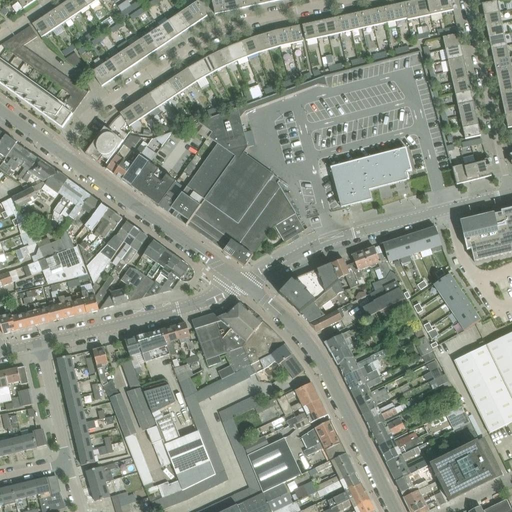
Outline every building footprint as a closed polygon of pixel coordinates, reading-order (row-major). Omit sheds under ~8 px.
[(36,0),(17,0),(24,9),(36,0)] [(64,4),(62,6),(70,19),(80,12),(71,0),(69,0),(68,1),(64,4)] [(85,0),(71,0),(80,12),(89,6),(85,0)] [(223,0),(211,0),(215,15),(226,12),(223,0)] [(223,0),(226,12),(238,10),(235,0),(223,0)] [(235,0),(238,10),(249,7),(247,0),(235,0)] [(431,15),(427,0),(419,0),(416,1),(419,18),(431,15)] [(439,0),(427,0),(431,15),(442,13),(439,0)] [(453,0),(439,0),(442,13),(453,11),(452,4),(454,3),(453,0)] [(416,1),(404,3),(408,20),(419,18),(416,1)] [(497,1),(487,3),(482,4),(484,15),(500,12),(497,1)] [(188,8),(198,23),(207,16),(198,2),(188,8)] [(408,20),(404,3),(393,6),(396,21),(407,19),(408,20)] [(62,6),(52,12),(61,25),(70,19),(62,6)] [(131,6),(123,12),(126,16),(134,10),(131,6)] [(393,6),(382,8),(385,24),(396,21),(393,6)] [(1,10),(0,11),(0,12),(5,16),(7,14),(8,12),(3,8),(1,10)] [(178,15),(188,29),(198,23),(188,8),(178,15)] [(385,24),(382,8),(370,11),(374,26),(385,24)] [(370,11),(359,13),(362,29),(374,26),(370,11)] [(52,12),(42,18),(51,31),(61,25),(52,12)] [(484,15),(487,27),(502,23),(500,12),(484,15)] [(362,29),(359,13),(348,16),(351,31),(362,29)] [(169,21),(179,36),(188,29),(178,15),(169,21)] [(111,16),(101,23),(103,25),(105,29),(115,23),(111,16)] [(348,16),(336,18),(340,34),(351,31),(348,16)] [(33,25),(42,38),(51,31),(42,18),(33,25)] [(340,34),(336,18),(325,21),(329,36),(340,34)] [(159,27),(169,42),(179,36),(169,21),(159,27)] [(325,21),(314,23),(317,38),(329,36),(325,21)] [(317,38),(314,23),(303,26),(306,41),(317,38)] [(502,23),(487,27),(489,38),(504,35),(502,23)] [(120,29),(126,40),(134,36),(128,25),(120,29)] [(0,83),(63,128),(88,93),(23,46),(37,37),(30,26),(1,45),(71,96),(63,108),(0,62),(0,83)] [(303,42),(300,26),(288,29),(291,44),(303,42)] [(150,34),(159,48),(169,42),(159,27),(150,34)] [(280,46),(291,44),(288,29),(276,31),(280,46)] [(280,46),(276,31),(265,35),(270,50),(280,46)] [(140,40),(150,55),(159,48),(150,34),(140,40)] [(443,38),(445,49),(461,46),(458,34),(443,38)] [(259,53),(270,50),(265,35),(254,38),(259,53)] [(489,38),(491,49),(507,46),(504,35),(489,38)] [(259,53),(254,38),(243,42),(249,57),(258,53),(259,53)] [(131,47),(140,61),(150,55),(140,40),(131,47)] [(238,61),(249,57),(243,42),(232,46),(238,61)] [(237,61),(238,61),(232,46),(231,47),(221,51),(228,65),(237,61)] [(463,57),(461,46),(445,49),(448,60),(463,57)] [(507,46),(491,49),(494,61),(509,57),(507,46)] [(121,53),(131,68),(140,61),(131,47),(121,53)] [(218,70),(228,65),(221,51),(210,56),(218,70)] [(76,68),(82,64),(75,53),(67,59),(65,60),(76,68)] [(111,60),(121,74),(131,68),(121,53),(111,60)] [(218,70),(210,56),(209,57),(200,62),(208,76),(216,71),(218,70)] [(463,57),(448,60),(450,72),(466,68),(463,57)] [(494,61),(496,72),(511,69),(509,57),(494,61)] [(98,68),(92,72),(96,78),(102,87),(111,80),(102,66),(104,65),(99,58),(97,59),(94,61),(98,68)] [(104,65),(102,66),(111,80),(121,74),(111,60),(104,65)] [(200,62),(190,68),(198,81),(201,87),(210,82),(207,76),(208,76),(200,62)] [(196,82),(198,81),(190,68),(188,69),(180,74),(188,87),(196,82)] [(468,79),(466,68),(450,72),(453,83),(468,79)] [(511,70),(511,69),(496,72),(498,83),(511,80),(511,70)] [(188,87),(180,74),(170,81),(178,94),(188,87)] [(326,86),(324,76),(238,108),(240,118),(246,112),(318,85),(326,86)] [(415,79),(430,131),(441,128),(425,76),(415,79)] [(468,79),(453,83),(455,94),(471,91),(468,79)] [(511,80),(498,83),(501,94),(511,92),(511,80)] [(168,100),(178,94),(170,81),(160,87),(168,100)] [(259,86),(249,89),(250,92),(251,95),(253,99),(262,96),(259,86)] [(168,100),(160,87),(150,94),(159,107),(168,100)] [(473,102),(471,91),(455,94),(458,105),(473,102)] [(511,92),(501,94),(503,106),(511,103),(511,92)] [(150,94),(140,101),(149,113),(152,118),(162,111),(159,107),(150,94)] [(139,120),(149,113),(140,101),(130,107),(139,120)] [(473,102),(458,105),(460,117),(476,113),(473,102)] [(511,103),(503,106),(506,117),(511,115),(511,103)] [(112,123),(121,130),(126,122),(129,126),(139,120),(130,107),(120,114),(121,114),(118,116),(116,118),(114,121),(113,122),(112,123)] [(208,138),(217,145),(235,157),(240,151),(244,153),(247,148),(248,148),(244,133),(240,118),(238,108),(198,123),(212,133),(208,138)] [(476,113),(460,117),(463,128),(478,125),(476,113)] [(86,155),(98,163),(99,164),(99,163),(101,161),(103,158),(108,161),(106,164),(107,165),(129,133),(129,132),(127,135),(121,130),(112,123),(110,124),(109,126),(107,130),(104,128),(86,155)] [(481,136),(478,125),(463,128),(465,139),(481,136)] [(252,131),(244,133),(248,148),(256,146),(252,131)] [(155,140),(158,141),(163,145),(172,133),(155,139),(155,140)] [(1,166),(17,144),(6,136),(0,144),(0,165),(1,166)] [(114,175),(122,181),(136,162),(148,145),(144,142),(135,154),(132,152),(130,155),(125,163),(124,162),(114,175)] [(117,156),(107,170),(114,175),(124,162),(125,163),(130,155),(132,152),(137,146),(132,143),(128,148),(124,146),(117,156)] [(1,166),(0,166),(0,169),(7,174),(24,149),(17,144),(1,166)] [(274,175),(244,153),(240,151),(235,157),(217,145),(183,193),(168,213),(187,226),(220,249),(274,175)] [(24,149),(7,174),(10,176),(12,172),(13,173),(15,171),(18,173),(22,167),(31,154),(24,149)] [(403,149),(346,164),(331,168),(341,208),(371,200),(369,190),(408,180),(410,180),(403,149)] [(38,159),(31,154),(22,167),(25,169),(19,177),(23,180),(25,178),(24,177),(26,174),(27,175),(38,159)] [(196,155),(184,173),(189,177),(197,166),(196,165),(201,158),(196,155)] [(25,178),(23,180),(28,183),(31,178),(33,175),(39,179),(48,166),(38,159),(27,175),(26,174),(24,177),(25,178)] [(475,162),(480,179),(491,176),(490,173),(493,172),(491,165),(488,166),(487,159),(475,162)] [(122,181),(132,188),(146,169),(136,162),(122,181)] [(464,165),(468,182),(480,179),(475,162),(464,165)] [(146,169),(132,188),(142,194),(159,207),(176,183),(167,176),(162,183),(156,179),(154,177),(159,170),(150,163),(146,169)] [(452,168),(457,185),(468,182),(464,165),(452,168)] [(39,179),(43,182),(59,174),(48,166),(39,179)] [(45,186),(61,196),(70,182),(59,174),(43,182),(35,186),(25,191),(13,198),(18,208),(38,198),(35,192),(43,189),(45,186)] [(245,267),(247,264),(274,227),(275,226),(285,243),(292,238),(294,242),(300,238),(298,235),(308,229),(308,228),(305,230),(295,214),(296,214),(284,194),(284,192),(286,193),(286,192),(277,185),(280,180),(274,176),(274,175),(220,249),(224,251),(224,252),(241,264),(245,267)] [(73,220),(91,197),(70,182),(61,196),(64,197),(54,211),(60,216),(61,214),(68,219),(70,217),(73,220)] [(176,183),(159,207),(168,213),(183,193),(179,190),(182,187),(176,183)] [(73,220),(71,223),(74,225),(77,227),(88,213),(94,217),(102,205),(91,197),(73,220)] [(109,210),(102,205),(94,217),(85,226),(92,231),(97,226),(100,221),(109,210)] [(494,213),(460,221),(467,250),(471,249),(474,263),(511,253),(511,208),(501,211),(502,215),(495,216),(494,213)] [(98,238),(100,235),(115,214),(109,210),(100,221),(103,223),(96,232),(94,235),(98,238)] [(14,214),(16,219),(18,222),(19,224),(20,225),(21,225),(22,226),(26,224),(19,212),(14,214)] [(122,219),(115,214),(100,235),(108,241),(108,240),(114,231),(122,219)] [(87,267),(94,284),(95,283),(124,242),(134,228),(127,222),(117,237),(116,236),(87,267)] [(122,260),(141,233),(134,228),(124,242),(126,244),(117,257),(122,260)] [(435,228),(425,231),(430,249),(441,246),(435,228)] [(16,236),(20,249),(26,246),(37,243),(30,231),(22,234),(16,236)] [(425,231),(414,234),(420,253),(430,249),(425,231)] [(66,232),(61,239),(67,251),(72,249),(74,248),(66,232)] [(131,261),(148,237),(141,233),(122,260),(115,270),(120,273),(123,268),(131,261)] [(404,238),(409,256),(420,253),(414,234),(404,238)] [(46,259),(67,251),(61,239),(51,243),(49,238),(37,243),(39,247),(46,259)] [(404,238),(393,241),(399,259),(409,256),(404,238)] [(142,258),(154,267),(166,250),(153,241),(153,242),(144,254),(142,258)] [(399,259),(393,241),(383,244),(388,263),(399,259)] [(79,245),(83,255),(87,250),(90,248),(84,243),(81,246),(79,245)] [(26,246),(20,249),(16,250),(18,256),(22,255),(24,259),(29,252),(26,246)] [(48,284),(78,277),(87,275),(77,247),(72,249),(67,251),(46,259),(34,263),(28,266),(32,276),(43,271),(48,284)] [(34,263),(46,259),(39,247),(36,255),(32,257),(34,263)] [(395,282),(397,281),(393,273),(390,272),(382,254),(377,256),(374,248),(364,251),(370,267),(378,264),(384,279),(383,280),(372,285),(375,292),(395,282)] [(94,256),(87,250),(83,255),(86,264),(94,256)] [(166,250),(154,267),(149,275),(152,278),(161,266),(164,269),(174,256),(166,250)] [(364,251),(352,256),(355,264),(351,266),(356,279),(362,277),(360,271),(370,267),(364,251)] [(160,275),(168,280),(182,261),(174,256),(164,269),(160,275)] [(359,286),(356,279),(351,266),(347,268),(343,259),(332,264),(338,279),(345,276),(350,289),(359,286)] [(0,263),(0,270),(8,267),(6,261),(0,263)] [(168,280),(163,287),(158,294),(170,291),(171,292),(173,290),(170,287),(177,278),(180,280),(182,281),(183,282),(184,282),(185,282),(186,282),(187,282),(188,282),(189,282),(190,281),(191,281),(192,280),(193,279),(193,278),(194,277),(194,276),(194,274),(194,273),(194,272),(193,271),(193,270),(192,269),(191,268),(182,261),(168,280)] [(292,280),(280,294),(297,310),(300,314),(331,288),(337,295),(339,293),(343,292),(338,279),(332,264),(292,280)] [(121,281),(136,291),(137,289),(146,277),(140,273),(136,270),(130,268),(121,281)] [(9,272),(0,275),(0,287),(13,283),(9,272)] [(434,284),(440,294),(456,283),(450,274),(434,284)] [(102,288),(96,297),(99,311),(101,310),(114,293),(111,293),(108,291),(115,280),(110,276),(102,288)] [(146,277),(137,289),(136,291),(129,300),(127,303),(144,299),(154,283),(146,277)] [(362,277),(356,279),(359,286),(365,284),(362,277)] [(155,281),(154,283),(144,299),(158,294),(163,287),(155,281)] [(395,282),(375,292),(369,294),(373,302),(361,308),(366,318),(375,313),(388,307),(403,299),(395,282)] [(96,297),(102,288),(95,283),(94,284),(92,287),(96,297)] [(462,292),(456,283),(440,294),(446,303),(462,292)] [(91,284),(81,286),(82,292),(87,313),(87,314),(99,311),(96,297),(92,287),(91,284)] [(53,301),(48,302),(49,308),(51,314),(49,314),(50,322),(64,319),(59,298),(57,291),(56,285),(52,286),(53,292),(52,293),(53,301)] [(331,288),(300,314),(309,324),(324,316),(318,309),(320,307),(321,308),(337,295),(331,288)] [(127,303),(129,300),(126,289),(114,293),(101,310),(127,303)] [(77,295),(71,297),(76,316),(87,313),(82,292),(77,294),(77,295)] [(462,292),(446,303),(452,312),(468,301),(462,292)] [(64,296),(59,298),(64,319),(76,316),(71,297),(65,298),(64,296)] [(28,298),(24,299),(26,307),(28,306),(30,313),(24,314),(27,328),(39,325),(34,304),(32,297),(28,298)] [(474,310),(468,301),(452,312),(458,321),(474,310)] [(39,302),(34,304),(39,325),(50,322),(49,314),(51,314),(49,308),(47,308),(46,303),(40,304),(39,302)] [(240,371),(246,368),(251,366),(269,357),(273,354),(286,345),(285,345),(272,331),(263,323),(262,323),(238,302),(226,314),(218,318),(214,314),(192,321),(206,360),(225,353),(236,373),(240,371)] [(11,310),(9,303),(4,304),(6,314),(0,315),(0,324),(3,335),(16,332),(16,331),(11,310)] [(388,307),(375,313),(379,320),(391,314),(388,307)] [(16,331),(27,328),(24,314),(18,316),(16,308),(11,310),(16,331)] [(324,316),(309,324),(317,333),(341,320),(337,311),(336,310),(324,316)] [(481,319),(474,310),(458,321),(464,330),(481,319)] [(401,314),(392,318),(396,324),(404,320),(401,314)] [(414,315),(406,319),(411,330),(420,326),(415,315),(414,315)] [(190,337),(186,323),(175,327),(180,340),(181,344),(186,342),(189,351),(195,349),(190,337)] [(421,326),(415,329),(420,338),(425,335),(421,326)] [(162,330),(171,355),(171,356),(177,354),(172,342),(180,340),(175,327),(162,330)] [(162,330),(137,338),(143,354),(144,355),(151,353),(154,361),(171,355),(162,330)] [(332,354),(347,347),(344,340),(352,336),(349,331),(325,343),(332,354)] [(511,333),(487,346),(511,398),(511,333)] [(421,340),(417,342),(419,346),(417,347),(422,357),(424,356),(431,352),(433,352),(429,344),(426,337),(421,340)] [(137,338),(125,341),(132,360),(134,369),(135,369),(141,367),(137,355),(143,354),(137,338)] [(489,434),(511,422),(511,398),(487,346),(486,346),(484,341),(479,344),(481,348),(454,362),(489,434)] [(338,365),(354,358),(350,351),(360,347),(357,342),(347,347),(332,354),(334,358),(337,364),(338,365)] [(273,354),(269,357),(251,366),(255,374),(267,368),(275,361),(278,365),(278,366),(282,363),(289,372),(293,378),(292,379),(293,380),(305,371),(286,345),(273,354)] [(98,350),(93,351),(101,383),(111,398),(112,401),(123,397),(112,381),(108,384),(105,374),(111,373),(104,348),(103,349),(103,347),(98,348),(98,350)] [(354,358),(338,365),(344,377),(372,364),(378,361),(387,357),(383,350),(370,357),(357,364),(354,358)] [(435,360),(431,352),(424,356),(422,357),(425,364),(435,360)] [(71,356),(58,359),(59,367),(60,367),(62,372),(74,369),(72,362),(71,363),(70,357),(71,357),(71,356)] [(185,360),(187,365),(189,365),(199,361),(197,356),(185,360)] [(132,360),(122,364),(133,392),(142,388),(135,369),(134,369),(132,360)] [(427,365),(431,373),(439,369),(436,361),(427,365)] [(372,364),(344,377),(351,392),(379,378),(372,364)] [(174,370),(185,399),(198,392),(191,378),(194,376),(189,365),(187,365),(181,368),(176,369),(174,370)] [(255,374),(251,366),(246,368),(251,376),(255,374)] [(25,367),(6,371),(9,384),(20,382),(21,385),(29,384),(25,367)] [(246,368),(240,371),(244,380),(251,377),(251,376),(246,368)] [(75,369),(74,369),(62,372),(63,378),(62,378),(64,386),(76,383),(75,377),(76,377),(75,369)] [(443,376),(439,369),(431,373),(434,380),(443,376)] [(9,385),(6,371),(0,372),(0,397),(11,395),(9,385)] [(240,371),(236,373),(234,374),(239,383),(244,380),(240,371)] [(232,386),(239,383),(234,374),(228,377),(232,386)] [(446,375),(443,376),(434,380),(437,387),(442,385),(449,381),(446,375)] [(228,377),(222,380),(227,389),(232,386),(228,377)] [(382,383),(379,378),(351,392),(355,400),(371,393),(369,389),(382,383)] [(222,380),(217,383),(221,392),(227,389),(222,380)] [(153,385),(142,388),(153,414),(169,406),(176,403),(168,381),(153,385)] [(453,390),(449,381),(442,385),(446,393),(453,390)] [(76,383),(64,386),(66,394),(68,399),(81,396),(79,388),(77,389),(76,383)] [(217,383),(211,386),(215,395),(221,392),(217,383)] [(316,393),(312,383),(277,400),(281,408),(290,404),(288,401),(298,396),(300,401),(304,400),(303,399),(316,393)] [(211,386),(205,389),(209,398),(215,395),(211,386)] [(19,393),(20,401),(32,399),(30,389),(19,392),(19,393)] [(203,401),(209,398),(205,389),(199,392),(203,401)] [(355,400),(359,408),(388,394),(385,390),(379,393),(377,390),(371,393),(355,400)] [(199,392),(198,392),(185,399),(198,403),(203,401),(199,392)] [(285,416),(303,408),(320,401),(316,393),(303,399),(304,400),(300,401),(301,403),(292,408),(290,404),(281,408),(285,416)] [(390,399),(388,394),(359,408),(363,415),(378,408),(377,405),(390,399)] [(81,396),(68,399),(69,405),(68,405),(70,413),(82,410),(81,403),(82,403),(81,396)] [(253,408),(258,406),(254,397),(249,399),(253,408)] [(32,399),(20,401),(22,407),(31,405),(33,405),(32,399)] [(185,399),(191,413),(200,409),(198,403),(185,399)] [(249,399),(244,401),(248,411),(253,408),(249,399)] [(248,411),(244,401),(239,404),(243,413),(248,411)] [(324,409),(320,401),(303,408),(305,413),(288,422),(291,427),(309,418),(311,417),(310,415),(324,409)] [(269,402),(259,406),(262,412),(272,408),(269,402)] [(239,404),(234,406),(238,415),(243,413),(239,404)] [(366,423),(394,408),(392,404),(380,410),(378,408),(363,415),(366,423)] [(157,426),(147,430),(152,444),(163,440),(168,455),(172,464),(179,482),(182,491),(185,489),(190,487),(195,485),(200,483),(205,480),(210,478),(215,476),(216,476),(215,475),(213,469),(211,464),(209,459),(207,454),(205,448),(203,443),(201,438),(199,434),(182,441),(169,406),(153,414),(157,426)] [(234,406),(229,408),(233,418),(238,415),(234,406)] [(400,406),(394,408),(366,423),(370,430),(386,423),(384,420),(403,411),(400,406)] [(229,408),(223,411),(228,421),(233,419),(233,418),(229,408)] [(451,427),(461,425),(460,421),(467,420),(465,408),(447,412),(451,427)] [(203,414),(200,409),(191,413),(193,418),(203,414)] [(309,418),(291,427),(292,429),(295,428),(297,431),(328,415),(324,409),(310,415),(311,417),(309,418)] [(82,410),(70,413),(72,420),(73,420),(74,426),(87,423),(85,415),(83,415),(82,410)] [(228,421),(223,411),(219,413),(223,423),(228,421)] [(195,423),(205,419),(203,414),(193,418),(195,423)] [(113,417),(105,419),(107,426),(115,424),(113,417)] [(207,424),(205,419),(195,423),(197,428),(207,424)] [(223,423),(226,431),(236,426),(233,419),(228,421),(223,423)] [(309,450),(337,435),(330,419),(314,428),(315,430),(303,438),(309,450)] [(387,426),(386,423),(370,430),(374,437),(374,439),(379,447),(394,440),(393,438),(392,436),(405,429),(400,420),(387,426)] [(95,421),(87,423),(74,426),(75,431),(74,431),(76,439),(88,436),(87,431),(96,429),(95,421)] [(470,422),(460,427),(465,436),(466,436),(468,435),(475,431),(470,422)] [(199,433),(209,429),(207,424),(197,428),(199,433)] [(226,431),(228,436),(238,432),(236,426),(226,431)] [(211,434),(209,429),(199,433),(199,434),(201,438),(211,434)] [(29,435),(22,437),(26,451),(32,449),(37,448),(45,446),(46,445),(43,433),(43,432),(42,430),(38,431),(33,432),(33,434),(29,435)] [(478,439),(475,431),(468,435),(473,444),(477,441),(479,440),(478,439)] [(228,436),(230,441),(241,437),(238,432),(228,436)] [(382,455),(417,438),(415,433),(395,442),(394,440),(379,447),(380,451),(382,455)] [(203,443),(213,439),(211,434),(201,438),(203,443)] [(136,435),(126,439),(133,458),(146,490),(154,487),(153,484),(155,483),(136,435)] [(337,435),(309,450),(305,452),(307,457),(325,449),(331,461),(347,454),(337,435)] [(88,436),(76,439),(78,447),(79,447),(80,452),(93,449),(90,436),(88,436)] [(465,436),(459,439),(464,448),(471,445),(469,440),(466,436),(465,436)] [(22,437),(11,440),(14,454),(26,451),(22,437)] [(241,437),(230,441),(232,446),(243,442),(241,437)] [(249,456),(270,446),(266,437),(245,447),(247,452),(249,456)] [(417,438),(382,455),(386,463),(402,456),(416,449),(415,446),(422,442),(420,437),(417,438)] [(215,445),(213,439),(203,443),(205,448),(215,445)] [(11,440),(0,442),(0,445),(3,457),(14,454),(11,440)] [(163,440),(152,444),(161,468),(172,464),(168,455),(163,440)] [(264,493),(283,484),(303,475),(286,440),(270,447),(270,446),(249,456),(249,458),(251,463),(254,468),(256,473),(258,478),(264,493)] [(449,502),(450,501),(465,494),(480,486),(496,479),(477,441),(473,444),(471,445),(464,448),(462,449),(446,457),(431,464),(449,501),(449,502)] [(232,446),(235,451),(245,447),(243,442),(232,446)] [(207,454),(217,450),(215,445),(205,448),(207,454)] [(235,451),(237,457),(247,452),(245,447),(235,451)] [(418,448),(416,449),(402,456),(386,463),(391,472),(391,473),(407,465),(406,464),(405,461),(420,453),(418,448)] [(93,449),(80,452),(81,458),(80,458),(82,466),(95,463),(96,463),(93,449)] [(219,455),(217,450),(207,454),(209,459),(219,455)] [(249,458),(249,456),(247,452),(237,457),(239,462),(249,458)] [(309,472),(311,476),(333,466),(335,470),(351,463),(347,454),(331,461),(309,472)] [(211,464),(221,460),(219,455),(209,459),(211,464)] [(241,467),(251,463),(249,458),(239,462),(241,467)] [(223,465),(221,460),(211,464),(213,469),(223,465)] [(407,465),(391,473),(396,482),(417,471),(427,466),(424,462),(409,469),(407,465)] [(103,467),(105,473),(117,470),(115,463),(103,467)] [(243,472),(254,468),(251,463),(241,467),(243,472)] [(328,487),(356,474),(353,466),(351,463),(335,470),(338,477),(316,487),(318,492),(328,487)] [(215,475),(220,473),(225,470),(223,465),(213,469),(215,475)] [(101,467),(86,472),(91,487),(106,483),(103,474),(101,467)] [(245,477),(256,473),(254,468),(243,472),(245,477)] [(229,480),(225,470),(220,473),(224,482),(229,480)] [(417,471),(396,482),(401,494),(416,486),(418,486),(417,485),(422,483),(419,477),(420,477),(417,471)] [(219,485),(224,482),(220,473),(215,475),(216,476),(215,476),(219,485)] [(247,483),(258,478),(256,473),(245,477),(247,483)] [(346,492),(362,484),(356,474),(328,487),(329,490),(327,491),(329,494),(344,487),(346,492)] [(214,487),(219,485),(215,476),(210,478),(214,487)] [(47,479),(50,492),(50,494),(60,492),(56,477),(47,479)] [(47,478),(35,481),(38,495),(50,492),(47,479),(47,478)] [(205,480),(209,489),(214,487),(210,478),(205,480)] [(253,498),(261,494),(264,493),(258,478),(247,483),(250,488),(249,488),(253,498)] [(204,492),(209,489),(205,480),(200,483),(204,492)] [(35,481),(24,484),(27,498),(38,495),(35,481)] [(318,492),(316,487),(313,481),(304,486),(309,496),(318,492)] [(422,483),(417,485),(418,486),(416,486),(419,491),(428,486),(426,481),(422,483)] [(162,499),(165,498),(170,496),(175,494),(180,492),(182,491),(179,482),(170,486),(168,483),(157,488),(162,499)] [(110,498),(106,483),(91,487),(95,502),(110,498)] [(195,485),(199,494),(204,492),(200,483),(195,485)] [(415,493),(404,498),(409,509),(424,502),(421,496),(432,491),(431,489),(437,486),(435,483),(428,486),(419,491),(417,492),(415,493)] [(24,484),(12,487),(15,500),(27,498),(24,484)] [(264,493),(272,511),(275,511),(293,504),(283,484),(264,493)] [(332,509),(366,493),(362,484),(346,492),(328,502),(332,509)] [(195,497),(199,494),(195,485),(190,487),(195,497)] [(5,506),(16,503),(12,487),(1,489),(4,503),(5,506)] [(185,489),(190,499),(195,497),(190,487),(185,489)] [(318,492),(309,496),(298,501),(303,511),(316,505),(318,504),(316,500),(329,494),(327,491),(329,490),(328,487),(318,492)] [(249,488),(244,491),(248,500),(253,498),(249,488)] [(413,488),(401,494),(404,498),(415,493),(413,488)] [(187,500),(190,499),(185,489),(182,491),(180,492),(185,501),(187,500)] [(248,500),(244,491),(239,493),(243,503),(248,500)] [(50,492),(38,495),(42,511),(50,511),(54,511),(59,510),(66,508),(60,493),(60,492),(50,494),(50,492)] [(116,511),(132,511),(130,504),(136,502),(134,494),(129,496),(128,492),(112,497),(116,511)] [(175,494),(180,503),(185,501),(180,492),(175,494)] [(261,494),(253,498),(248,500),(243,503),(238,505),(233,508),(227,510),(223,511),(272,511),(264,493),(261,494)] [(239,493),(233,495),(238,505),(243,503),(239,493)] [(332,509),(326,511),(339,511),(353,505),(355,509),(370,501),(366,493),(332,509)] [(435,496),(437,501),(440,506),(446,503),(441,493),(435,496)] [(175,505),(180,503),(175,494),(170,496),(175,505)] [(238,505),(233,495),(228,498),(233,508),(238,505)] [(165,498),(170,507),(175,505),(170,496),(165,498)] [(165,509),(170,507),(165,498),(162,499),(160,500),(165,509)] [(228,498),(223,500),(227,510),(233,508),(228,498)] [(155,501),(159,511),(165,509),(160,500),(155,501)] [(223,511),(227,510),(223,500),(218,503),(222,511),(223,511)] [(154,511),(156,511),(159,511),(155,501),(151,503),(154,511)] [(375,511),(370,501),(355,509),(356,511),(354,511),(375,511)] [(410,511),(427,511),(440,506),(437,501),(426,506),(424,502),(409,509),(410,511)] [(469,511),(511,511),(506,501),(482,511),(480,507),(470,511),(469,511)] [(222,511),(218,503),(213,505),(215,511),(222,511)]
